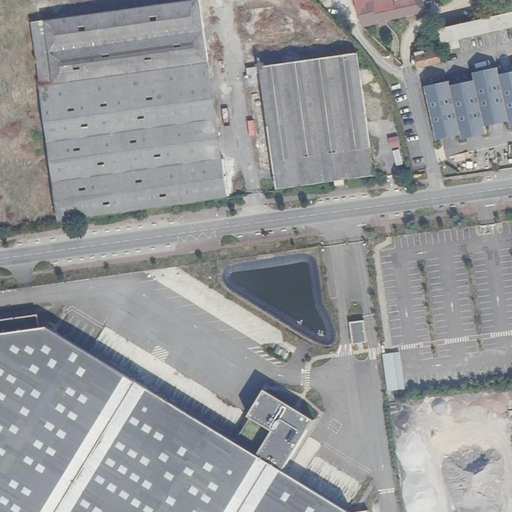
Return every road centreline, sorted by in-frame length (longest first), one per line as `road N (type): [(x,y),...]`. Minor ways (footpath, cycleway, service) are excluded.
road 1 (unclassified): [(0,259),(511,186)]
road 2 (unknown): [(497,405),(424,411),(409,423),(420,511)]
